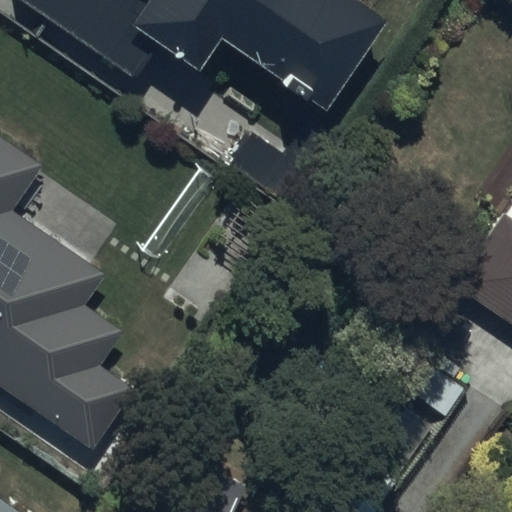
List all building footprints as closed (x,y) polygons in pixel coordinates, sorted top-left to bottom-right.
[(11,0),(119,74),(142,41),(173,63),(198,28),(288,91),(296,80),(308,89),(361,14),(341,0),(11,0)] [(0,394),(78,450),(127,383),(95,360),(119,326),(79,298),(97,274),(6,208),(38,163),(0,136),(0,394)] [(511,180),(445,278),(511,324),(511,180)] [(344,435),(295,499),(311,511),(368,511),(396,475),(344,435)] [(0,511),(33,511),(0,487),(0,511)]
